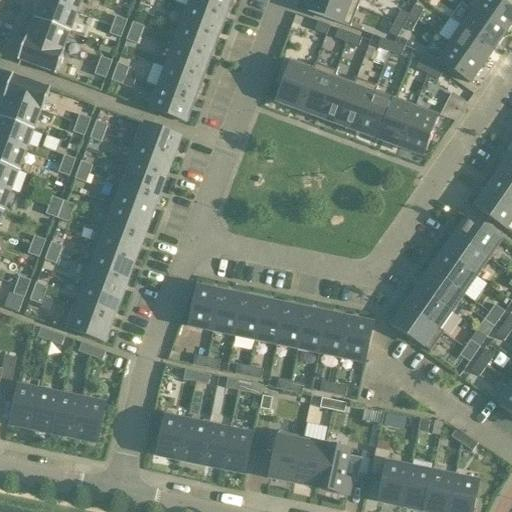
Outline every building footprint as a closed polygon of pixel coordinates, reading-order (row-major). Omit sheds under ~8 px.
[(41,0),(34,20),(70,33),(77,13),(41,0)] [(41,0),(77,13),(82,0),(41,0)] [(222,21),(230,1),(228,0),(191,0),(189,8),(222,21)] [(350,28),(357,8),(336,0),(311,0),(307,12),(350,28)] [(511,11),(495,0),(471,0),(467,7),(504,33),(511,21),(511,11)] [(409,16),(408,17),(417,21),(423,10),(414,5),(409,16)] [(493,49),(504,33),(467,7),(471,10),(459,26),(493,49)] [(215,41),(222,21),(189,8),(181,29),(215,41)] [(409,16),(400,11),(394,23),(403,27),(408,17),(409,16)] [(112,26),(123,30),(127,21),(115,17),(112,26)] [(403,27),(403,28),(411,33),(417,21),(408,17),(403,27)] [(25,40),(62,54),(70,33),(34,20),(27,39),(26,39),(25,40)] [(326,36),(330,27),(317,22),(314,31),(326,36)] [(129,32),(140,36),(144,28),(132,23),(129,32)] [(403,28),(403,27),(394,23),(388,34),(397,39),(403,28)] [(123,30),(112,26),(109,35),(120,39),(123,30)] [(481,66),(493,49),(459,26),(448,43),(481,66)] [(181,29),(174,49),(207,61),(215,41),(181,29)] [(334,39),(346,43),(350,34),(338,30),(334,39)] [(140,36),(129,32),(126,41),(137,45),(140,36)] [(350,34),(346,43),(358,48),(362,39),(350,34)] [(377,48),(389,53),(393,44),(381,39),(377,48)] [(62,54),(25,40),(17,61),(55,75),(63,56),(62,56),(62,54)] [(448,43),(435,60),(469,84),(481,66),(448,43)] [(404,48),(393,44),(389,53),(401,57),(404,48)] [(166,69),(200,82),(207,61),(174,49),(166,69)] [(100,58),(97,67),(108,71),(112,62),(100,58)] [(416,69),(427,75),(432,66),(421,60),(416,69)] [(276,101),(299,110),(316,64),(314,64),(313,68),(291,61),(276,101)] [(114,73),(125,77),(128,68),(117,64),(114,73)] [(299,110),(319,117),(336,72),(316,64),(299,110)] [(438,81),(443,73),(432,66),(427,75),(438,81)] [(105,80),(108,71),(97,67),(94,75),(105,80)] [(166,69),(159,89),(192,102),(200,82),(166,69)] [(337,72),(336,72),(319,117),(339,125),(356,79),(355,79),(353,84),(335,77),(337,72)] [(125,77),(114,73),(111,82),(122,86),(125,77)] [(4,98),(42,112),(50,90),(12,76),(4,98)] [(356,79),(339,125),(359,133),(376,87),(356,79)] [(359,133),(379,140),(395,99),(376,92),(377,87),(376,87),(359,133)] [(184,123),(192,102),(159,89),(151,111),(184,123)] [(0,111),(0,119),(33,132),(39,116),(40,117),(42,112),(4,98),(3,99),(4,99),(0,111)] [(400,148),(415,106),(395,99),(379,140),(400,148)] [(415,106),(400,148),(422,157),(438,115),(415,106)] [(76,124),(87,128),(90,120),(79,115),(76,124)] [(33,132),(0,119),(0,142),(26,152),(33,132)] [(96,122),(93,131),(104,135),(107,126),(96,122)] [(87,128),(76,124),(72,133),(84,137),(87,128)] [(141,124),(133,145),(171,160),(179,138),(141,124)] [(104,135),(93,131),(89,139),(100,144),(104,135)] [(0,165),(18,172),(26,152),(0,142),(0,165)] [(121,164),(164,180),(171,160),(133,145),(126,165),(121,163),(121,164)] [(511,180),(511,155),(500,172),(511,180)] [(64,156),(61,165),(72,169),(75,160),(64,156)] [(81,162),(78,171),(89,175),(92,166),(81,162)] [(121,164),(113,184),(156,200),(164,180),(121,164)] [(0,188),(11,192),(18,172),(0,165),(0,188)] [(69,178),(72,169),(61,165),(57,174),(69,178)] [(86,184),(89,175),(78,171),(74,180),(86,184)] [(511,180),(500,172),(488,190),(511,206),(511,180)] [(110,206),(149,220),(156,200),(113,184),(113,185),(117,187),(110,206)] [(0,211),(3,213),(11,192),(0,188),(0,211)] [(505,229),(511,218),(511,206),(488,190),(475,209),(505,229)] [(52,197),(48,206),(60,211),(63,202),(52,197)] [(71,215),(75,206),(63,202),(60,211),(71,215)] [(56,219),(60,211),(48,206),(45,215),(56,219)] [(141,241),(149,220),(110,206),(103,227),(141,241)] [(71,215),(60,211),(57,219),(59,220),(68,224),(71,215)] [(502,242),(468,218),(455,237),(489,260),(502,242)] [(103,227),(95,247),(134,261),(141,241),(103,227)] [(34,237),(31,246),(42,250),(45,241),(34,237)] [(455,237),(443,255),(476,278),(489,260),(455,237)] [(51,243),(48,252),(59,256),(62,247),(51,243)] [(39,259),(42,250),(31,246),(27,255),(39,259)] [(95,247),(88,267),(126,281),(134,261),(95,247)] [(56,265),(59,256),(48,252),(44,261),(56,265)] [(430,272),(464,296),(476,278),(443,255),(430,272)] [(88,267),(80,287),(118,301),(126,281),(88,267)] [(418,290),(451,314),(464,296),(430,272),(418,290)] [(19,277),(16,286),(27,291),(30,282),(19,277)] [(47,288),(36,284),(33,293),(44,297),(47,288)] [(27,291),(16,286),(12,295),(24,299),(27,291)] [(111,322),(118,301),(80,287),(73,308),(111,322)] [(213,332),(220,294),(196,289),(189,327),(213,332)] [(406,308),(443,334),(444,333),(440,330),(451,314),(418,290),(406,308)] [(33,293),(29,301),(41,305),(44,297),(33,293)] [(241,298),(220,294),(213,332),(234,336),(241,298)] [(263,303),(241,298),(234,336),(255,340),(263,303)] [(263,303),(255,340),(276,345),(284,307),(263,303)] [(284,307),(276,345),(297,349),(305,312),(284,307)] [(491,315),(499,320),(504,313),(496,307),(491,315)] [(111,322),(73,308),(65,329),(103,343),(111,322)] [(443,334),(406,308),(393,326),(430,353),(443,334)] [(318,354),(326,316),(305,312),(297,349),(318,354)] [(499,320),(491,315),(485,322),(494,328),(499,320)] [(511,316),(510,315),(503,326),(511,331),(511,329),(511,316)] [(339,358),(347,320),(326,316),(318,354),(339,358)] [(372,326),(347,320),(339,358),(364,363),(372,326)] [(511,331),(503,326),(495,336),(503,342),(511,331)] [(48,342),(51,333),(39,329),(36,338),(48,342)] [(51,333),(48,342),(60,347),(64,337),(51,333)] [(464,349),(474,356),(480,348),(470,341),(464,349)] [(77,353),(89,358),(92,348),(80,344),(77,353)] [(105,353),(92,348),(89,358),(101,362),(105,353)] [(469,363),(474,356),(464,349),(459,357),(469,363)] [(494,356),(485,350),(478,361),(486,367),(494,356)] [(207,359),(195,356),(192,366),(205,369),(207,359)] [(220,362),(207,359),(205,369),(218,371),(220,362)] [(486,367),(478,361),(471,372),(479,378),(486,367)] [(247,377),(249,367),(237,365),(235,375),(247,377)] [(249,367),(247,377),(260,380),(262,370),(249,367)] [(195,383),(197,373),(184,371),(182,380),(195,383)] [(210,376),(197,373),(195,383),(208,386),(210,376)] [(237,392),(239,382),(226,380),(224,389),(237,392)] [(289,389),(290,382),(278,380),(276,389),(288,392),(289,389)] [(239,382),(237,392),(250,395),(252,385),(239,382)] [(289,389),(288,392),(301,395),(303,385),(290,382),(289,389)] [(321,383),(319,392),(332,395),(334,385),(321,383)] [(334,385),(332,395),(345,398),(347,388),(334,385)] [(511,415),(511,386),(499,406),(511,415)] [(32,430),(40,393),(18,388),(10,426),(32,430)] [(40,393),(32,430),(53,435),(61,397),(40,393)] [(61,397),(53,435),(74,439),(82,402),(61,397)] [(269,412),(272,399),(262,397),(260,410),(269,412)] [(332,411),(334,402),(321,399),(319,409),(332,411)] [(82,402),(74,439),(96,444),(104,406),(82,402)] [(334,402),(332,411),(344,414),(346,404),(334,402)] [(179,461),(187,423),(165,419),(157,456),(179,461)] [(418,429),(430,432),(432,422),(420,420),(418,429)] [(200,465),(208,428),(187,423),(179,461),(200,465)] [(208,428),(200,465),(221,470),(229,432),(208,428)] [(461,446),(466,437),(456,430),(450,438),(461,446)] [(229,432),(221,470),(244,474),(251,437),(229,432)] [(302,443),(303,438),(278,433),(277,438),(270,436),(267,452),(274,453),(269,479),(293,484),(302,443)] [(466,437),(461,446),(471,453),(477,445),(466,437)] [(324,447),(325,443),(303,438),(302,443),(293,484),(315,489),(324,447)] [(350,448),(325,443),(324,447),(315,489),(347,496),(350,480),(343,479),(350,448)] [(401,507),(409,469),(388,465),(390,453),(376,449),(370,475),(383,477),(378,502),(401,507)] [(401,507),(424,511),(432,474),(409,469),(401,507)] [(424,511),(446,511),(454,479),(432,474),(424,511)] [(471,511),(477,484),(454,479),(446,511),(471,511)]
